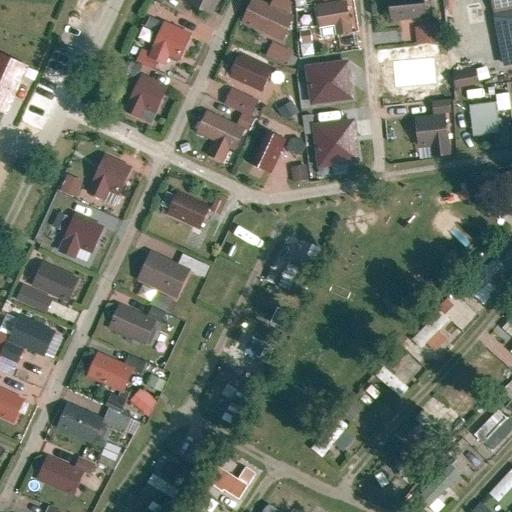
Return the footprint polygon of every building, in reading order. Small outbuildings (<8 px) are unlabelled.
[(211,15),(218,0),(187,0),(186,3),(211,15)] [(272,0),(270,7),(254,0),(252,0),(240,25),(281,44),(293,17),(286,14),(290,5),(279,0),(272,0)] [(423,0),(388,0),(390,22),(425,19),(423,0)] [(511,0),(489,0),(493,15),(511,10),(511,0)] [(347,4),(316,8),(319,28),(335,26),(336,37),(351,35),(347,4)] [(511,10),(493,15),(504,67),(511,65),(511,10)] [(190,35),(162,23),(147,59),(165,67),(168,58),(179,63),(190,35)] [(415,27),(415,43),(437,43),(437,27),(415,27)] [(272,43),(265,58),(286,67),(293,52),(272,43)] [(25,67),(0,55),(0,111),(4,113),(25,67)] [(271,70),(238,55),(227,77),(260,92),(271,70)] [(425,58),(391,60),(392,81),(409,80),(410,88),(427,87),(425,58)] [(318,59),(305,61),(310,104),(351,100),(346,61),(319,63),(318,59)] [(455,89),(479,84),(476,70),(453,75),(455,89)] [(165,89),(141,77),(124,111),(148,124),(165,89)] [(257,102),(230,90),(223,107),(238,113),(234,124),(245,129),(257,102)] [(497,103),(470,105),(472,136),(499,134),(497,103)] [(234,124),(205,112),(195,135),(213,143),(207,157),(222,163),(227,150),(234,153),(245,129),(234,124)] [(451,154),(445,117),(417,121),(422,158),(451,154)] [(352,121),(314,125),(319,166),(357,162),(352,121)] [(282,144),(263,135),(248,165),(268,174),(282,144)] [(129,169),(101,157),(86,193),(102,200),(106,190),(118,195),(129,169)] [(511,172),(493,174),(495,214),(511,212),(511,172)] [(62,194),(76,197),(81,180),(66,176),(62,194)] [(208,209),(175,194),(165,215),(198,230),(208,209)] [(102,227),(72,215),(56,252),(73,259),(78,249),(90,254),(102,227)] [(188,270),(150,252),(138,279),(176,297),(188,270)] [(464,288),(481,305),(496,291),(488,283),(506,265),(497,256),(464,288)] [(279,289),(304,295),(311,269),(286,262),(279,289)] [(71,279),(41,264),(31,284),(61,299),(71,279)] [(434,355),(459,329),(475,313),(456,294),(415,336),(434,355)] [(154,295),(151,305),(167,311),(170,301),(154,295)] [(273,307),(266,321),(287,331),(294,317),(273,307)] [(156,322),(126,309),(116,331),(146,344),(156,322)] [(5,311),(0,325),(0,371),(13,377),(24,349),(54,360),(64,334),(5,311)] [(511,320),(508,319),(503,338),(511,340),(511,320)] [(269,364),(280,331),(257,323),(246,356),(269,364)] [(133,370),(104,356),(93,380),(122,393),(133,370)] [(18,398),(0,389),(0,415),(8,419),(18,398)] [(151,414),(157,397),(136,390),(130,406),(151,414)] [(221,394),(212,415),(235,426),(248,397),(236,392),(232,399),(221,394)] [(103,422),(74,409),(63,432),(92,445),(103,422)] [(474,437),(493,453),(511,431),(511,421),(498,409),(474,437)] [(127,431),(131,420),(108,412),(104,423),(127,431)] [(435,454),(451,433),(425,413),(409,434),(435,454)] [(338,418),(311,449),(322,458),(349,427),(338,418)] [(347,453),(355,436),(344,431),(336,447),(347,453)] [(106,444),(103,455),(116,459),(119,448),(106,444)] [(403,455),(394,466),(387,459),(368,481),(386,496),(414,464),(403,455)] [(83,476),(53,461),(44,481),(74,496),(83,476)] [(449,464),(418,500),(430,510),(461,474),(449,464)] [(241,500),(256,473),(245,467),(238,479),(217,467),(209,482),(241,500)] [(139,499),(151,505),(158,492),(173,500),(179,489),(152,475),(139,499)]
